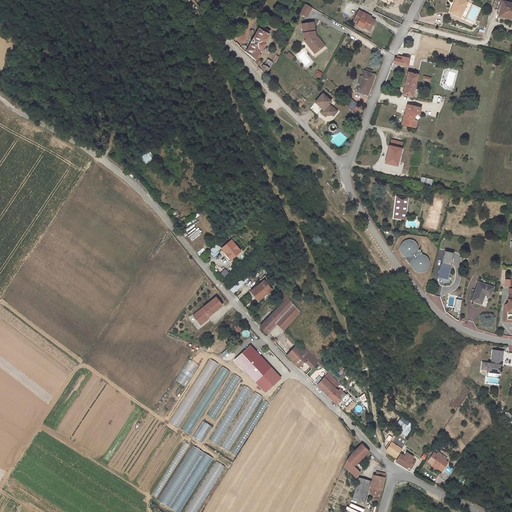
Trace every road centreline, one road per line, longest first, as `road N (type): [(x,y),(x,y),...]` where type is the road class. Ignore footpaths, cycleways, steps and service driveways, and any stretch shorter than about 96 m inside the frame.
road 1 (track): [(193,9),(366,373),(380,455)]
road 2 (unclassified): [(94,156),(138,188),(282,359),(394,470)]
road 3 (residential): [(511,340),(460,327),(427,303),(345,173)]
road 4 (residential): [(345,173),(225,41)]
road 5 (residential): [(388,56),(345,173)]
